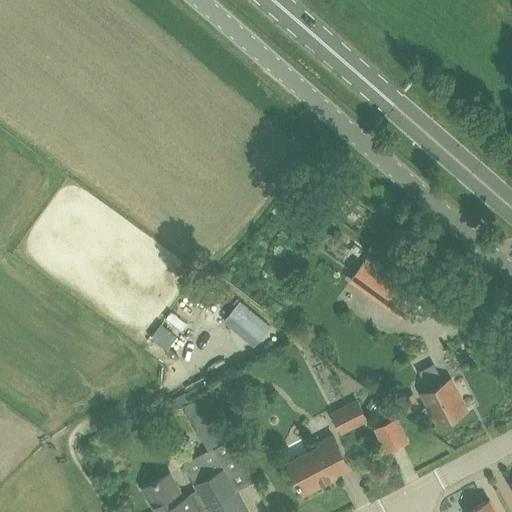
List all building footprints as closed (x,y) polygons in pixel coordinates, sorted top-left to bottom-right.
[(450,131),(443,137),(465,159),(472,152),(450,131)] [(350,216),(363,203),(353,193),(340,205),(350,216)] [(420,293),(368,254),(350,278),(402,316),(420,293)] [(273,323),(241,297),(223,318),(255,345),(273,323)] [(438,305),(425,319),(435,327),(447,314),(438,305)] [(210,332),(222,319),(214,311),(202,325),(210,332)] [(432,356),(425,332),(384,344),(392,369),(432,356)] [(438,424),(467,410),(451,378),(443,382),(434,364),(420,371),(429,389),(422,393),(438,424)] [(178,394),(184,405),(204,443),(224,432),(184,391),(178,394)] [(369,420),(358,398),(330,413),(342,434),(369,420)] [(388,450),(407,440),(396,417),(376,427),(388,450)] [(321,480),(349,466),(333,436),(317,444),(319,448),(289,463),(298,482),(297,482),(304,494),(323,484),(321,480)] [(199,492),(191,496),(195,504),(181,511),(205,511),(209,510),(209,511),(248,511),(214,447),(184,463),(199,492)] [(181,511),(195,504),(191,496),(190,497),(190,496),(184,500),(170,474),(143,489),(155,511),(181,511)] [(495,511),(489,500),(468,511),(495,511)]
